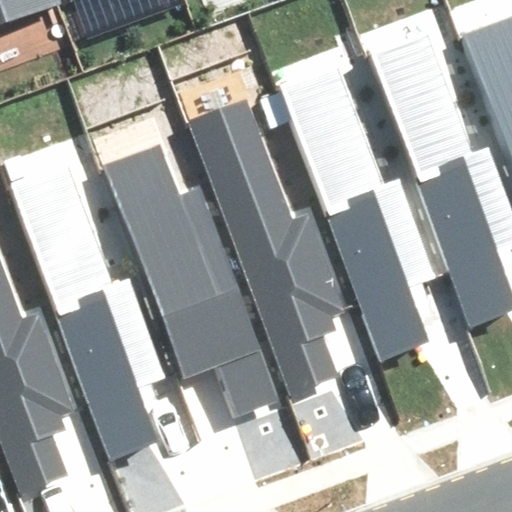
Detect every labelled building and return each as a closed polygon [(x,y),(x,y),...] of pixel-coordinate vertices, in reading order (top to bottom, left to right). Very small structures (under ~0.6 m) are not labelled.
[(0,0),(0,25),(67,0),(66,0),(0,0)] [(511,6),(471,21),(511,136),(511,6)] [(365,42),(469,324),(511,307),(511,283),(504,262),(511,259),(511,217),(482,135),(470,139),(426,20),(365,42)] [(280,70),(384,352),(435,334),(419,291),(432,286),(427,272),(435,269),(397,164),(385,168),(341,48),(280,70)] [(192,117),(296,399),(347,380),(331,337),(344,332),(339,318),(347,315),(309,210),(297,214),(253,95),(192,117)] [(171,141),(111,162),(188,381),(220,370),(237,418),(280,403),(205,190),(190,195),(171,141)] [(7,172),(110,454),(161,436),(146,393),(159,388),(154,374),(162,371),(123,266),(111,270),(67,150),(7,172)] [(0,421),(28,499),(80,481),(64,438),(77,433),(72,419),(80,416),(41,311),(30,315),(0,234),(0,421)]
